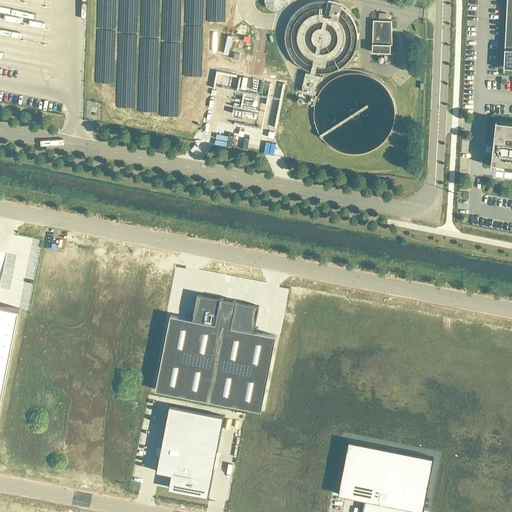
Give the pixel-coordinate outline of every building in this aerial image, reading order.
[(264,0),(264,1),(264,2),(265,2),(265,3),(265,4),(265,5),(266,5),(266,6),(267,6),(267,7),(268,7),(268,8),(269,8),(269,9),(270,9),(271,9),(271,10),(272,10),(273,10),(274,10),(275,10),(276,10),(277,10),(278,9),(279,9),(280,8),(281,8),(281,7),(282,7),(282,6),(283,6),(283,5),(283,4),(284,4),(284,3),(284,2),(284,1),(284,0),(264,0)] [(511,0),(506,0),(503,68),(511,68),(511,0)] [(392,41),(392,33),(392,30),(391,21),(373,20),(373,31),(372,45),(372,52),(386,53),(390,53),(390,45),(392,45),(392,43),(392,41)] [(313,95),(317,79),(321,80),(322,76),(307,72),(305,78),(306,78),(306,76),(312,78),(309,89),(308,93),(313,95)] [(511,165),(511,122),(505,122),(496,121),(494,144),(492,156),(492,159),(491,159),(490,166),(491,167),(492,163),(511,165)] [(170,315),(155,390),(261,411),(276,336),(253,331),(258,306),(236,302),(236,301),(233,300),(232,302),(223,300),(223,298),(220,298),(220,299),(198,294),(193,319),(170,315)] [(0,304),(0,406),(19,308),(0,304)] [(169,406),(157,471),(173,474),(170,488),(208,496),(224,417),(169,406)] [(349,441),(338,494),(365,500),(362,511),(395,511),(397,506),(423,511),(434,458),(349,441)]
